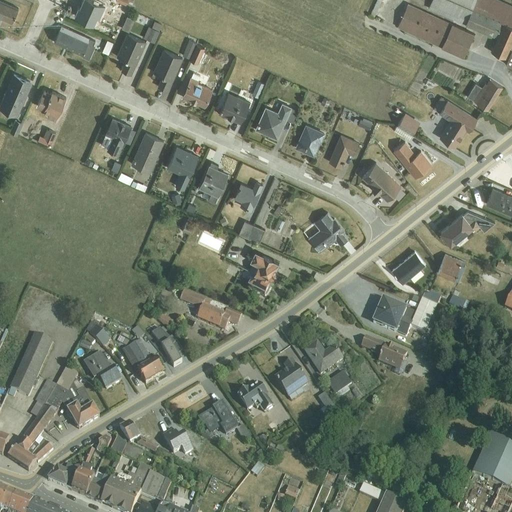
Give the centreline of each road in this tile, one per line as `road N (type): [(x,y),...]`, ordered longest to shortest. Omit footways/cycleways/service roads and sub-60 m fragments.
road 1 (residential): [(387,238),(342,192),(0,40)]
road 2 (secondary): [(387,238),(297,310),(63,451),(31,483)]
road 3 (secondary): [(511,139),(387,238)]
